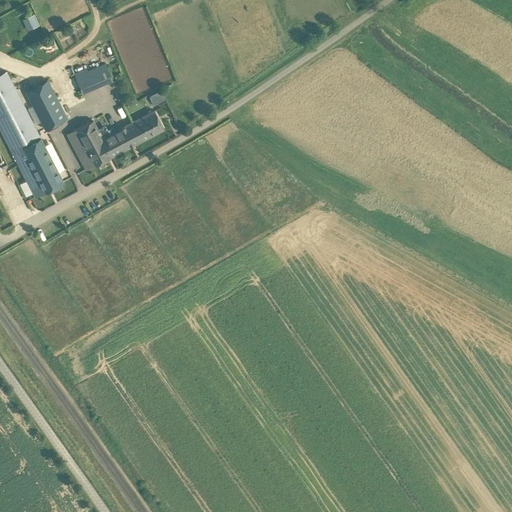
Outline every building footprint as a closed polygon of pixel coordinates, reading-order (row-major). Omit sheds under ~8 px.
[(32,15),(24,19),(26,25),(35,20),(32,15)] [(75,75),(82,92),(112,79),(105,63),(75,75)] [(0,74),(0,127),(35,196),(63,182),(26,110),(5,71),(0,74)] [(67,117),(47,79),(25,90),(45,128),(46,128),(43,123),(50,120),(52,125),(67,117)] [(160,91),(150,95),(153,102),(163,98),(160,91)] [(66,133),(81,160),(86,169),(111,156),(164,127),(154,109),(101,137),(92,120),(66,133)]
